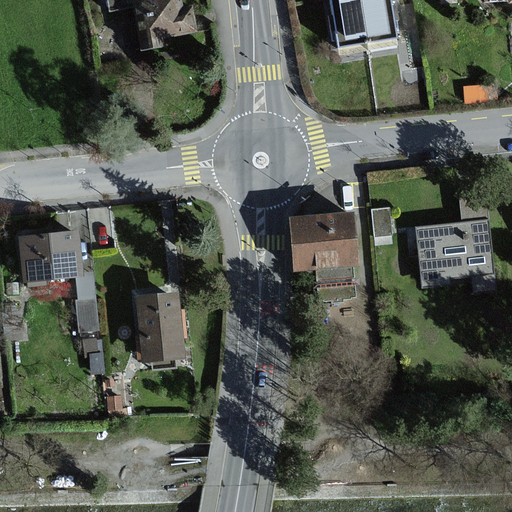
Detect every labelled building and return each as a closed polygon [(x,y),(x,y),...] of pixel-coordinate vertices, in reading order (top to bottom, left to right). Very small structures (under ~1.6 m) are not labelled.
[(109,0),(112,10),(135,6),(134,0),(109,0)] [(187,5),(186,0),(134,0),(135,6),(141,55),(167,51),(165,40),(203,35),(199,4),(187,5)] [(330,0),(337,47),(395,38),(389,0),(330,0)] [(487,198),(461,198),(461,216),(487,215),(487,198)] [(358,210),(292,216),(297,270),(318,268),(321,300),(358,296),(355,263),(364,263),(358,210)] [(491,217),(417,225),(423,287),(454,284),(454,278),(473,276),(475,292),(499,289),(491,217)] [(87,275),(83,228),(24,233),(28,280),(87,275)] [(181,291),(139,295),(147,362),(154,361),(155,369),(175,367),(174,358),(188,357),(181,291)]
